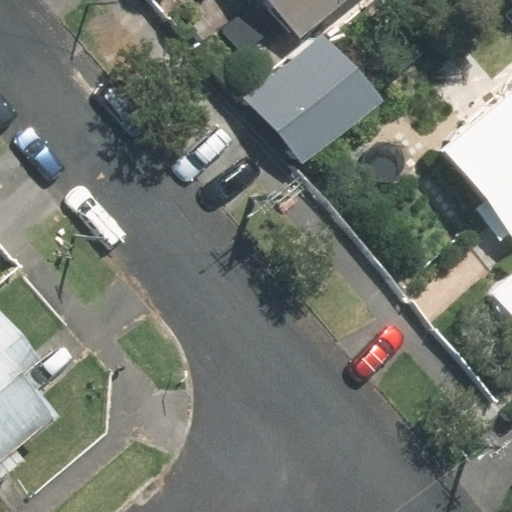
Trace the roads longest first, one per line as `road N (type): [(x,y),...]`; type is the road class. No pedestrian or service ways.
road 1 (tertiary): [(333,421),(0,41)]
road 2 (residential): [(333,421),(226,511)]
